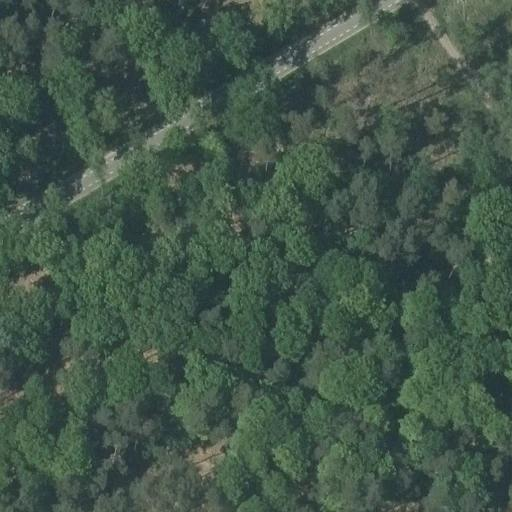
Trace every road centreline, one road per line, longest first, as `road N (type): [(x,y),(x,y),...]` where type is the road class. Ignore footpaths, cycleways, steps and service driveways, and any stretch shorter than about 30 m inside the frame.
road 1 (tertiary): [(0,239),(390,0)]
road 2 (unknown): [(511,151),(389,0)]
